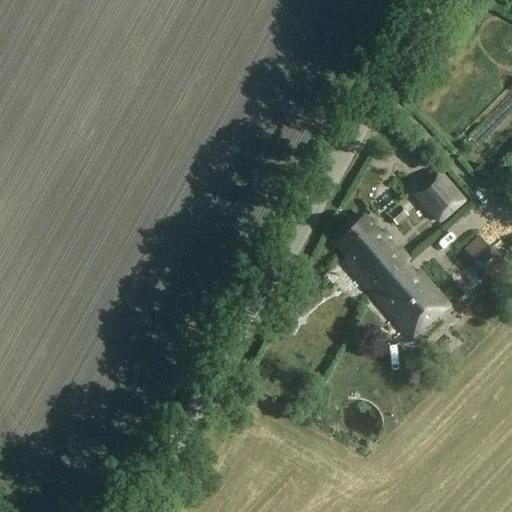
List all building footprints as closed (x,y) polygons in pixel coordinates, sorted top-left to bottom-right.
[(440,173),(415,196),(437,221),(438,220),(441,222),(465,201),(458,193),(460,191),(447,177),(445,179),(440,173)] [(396,226),(407,216),(397,206),(386,216),(396,226)] [(342,261),(372,296),(402,268),(410,262),(384,231),(380,235),(364,217),(334,245),(346,258),(342,261)] [(472,262),(484,276),(485,275),(496,288),(511,276),(501,265),(503,264),(488,247),(487,248),(478,238),(464,251),(473,261),(472,262)] [(429,260),(462,295),(477,281),(444,246),(429,260)] [(392,339),(325,253),(305,252),(304,280),(313,292),(330,292),(346,312),(346,321),(369,350),(377,350),(392,339)] [(411,341),(449,308),(418,272),(410,278),(402,268),(372,296),(411,341)]
